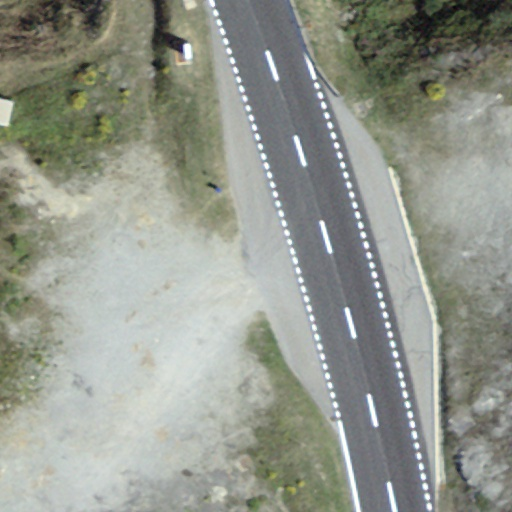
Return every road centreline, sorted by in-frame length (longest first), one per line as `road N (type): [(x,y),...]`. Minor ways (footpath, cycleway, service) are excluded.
road 1 (primary): [(246,0),(351,307),(396,511)]
road 2 (track): [(317,206),(190,324),(70,511)]
